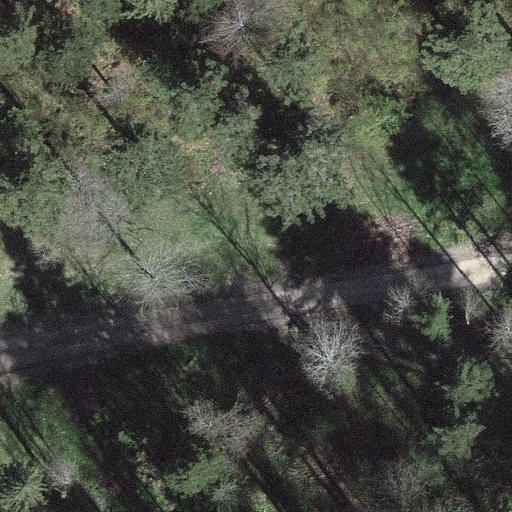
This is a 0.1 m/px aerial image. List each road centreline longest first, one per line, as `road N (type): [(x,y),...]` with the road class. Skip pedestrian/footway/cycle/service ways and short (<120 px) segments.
road 1 (track): [(0,357),(511,262)]
road 2 (track): [(278,300),(511,372)]
